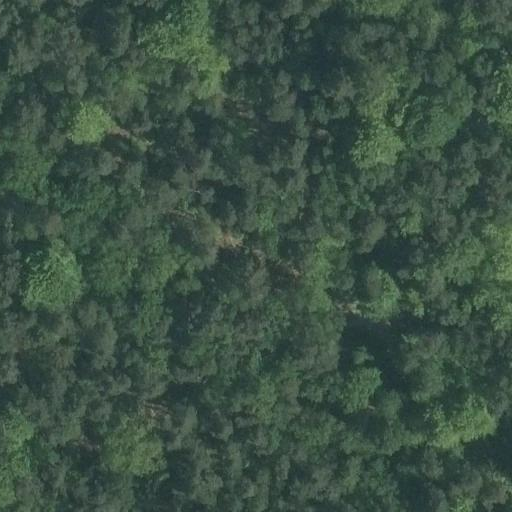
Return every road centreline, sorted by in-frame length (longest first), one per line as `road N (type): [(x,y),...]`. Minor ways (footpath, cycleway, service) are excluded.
road 1 (track): [(511,457),(0,39)]
road 2 (track): [(0,179),(210,354)]
road 3 (track): [(210,354),(345,320)]
